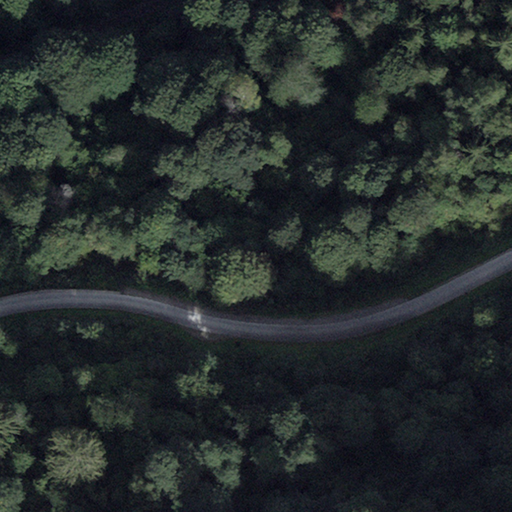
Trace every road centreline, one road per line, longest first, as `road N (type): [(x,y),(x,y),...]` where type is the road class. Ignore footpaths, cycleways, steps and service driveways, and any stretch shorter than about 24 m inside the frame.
road 1 (unclassified): [(0,307),(94,297),(247,331),(310,334),(434,300),(511,261)]
road 2 (track): [(0,62),(162,0)]
